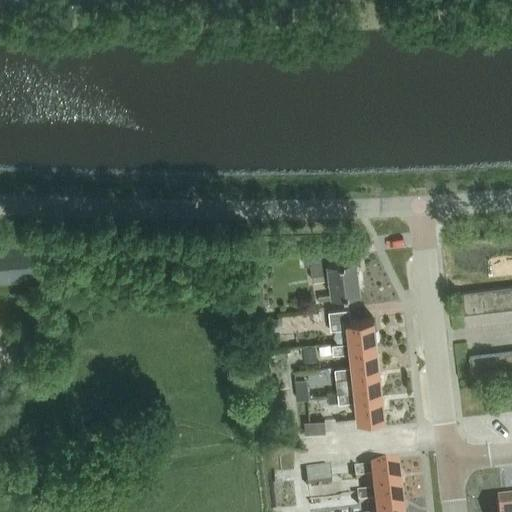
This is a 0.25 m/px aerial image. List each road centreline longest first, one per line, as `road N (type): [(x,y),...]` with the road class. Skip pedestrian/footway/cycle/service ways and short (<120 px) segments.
road 1 (residential): [(0,205),(417,207)]
road 2 (residential): [(444,465),(417,207)]
